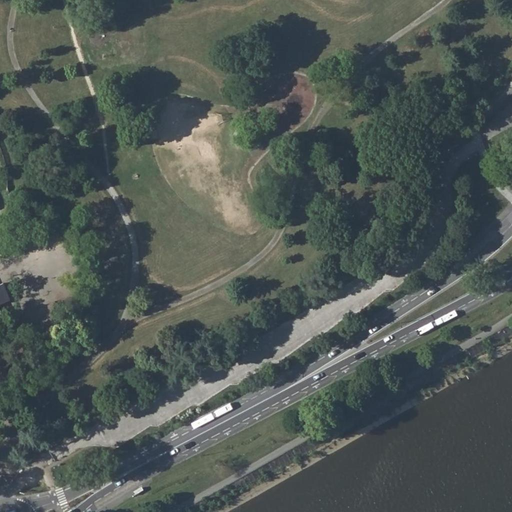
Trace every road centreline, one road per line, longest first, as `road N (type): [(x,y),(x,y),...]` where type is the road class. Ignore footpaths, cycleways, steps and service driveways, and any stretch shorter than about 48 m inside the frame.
road 1 (primary): [(511,226),(477,262),(327,361),(92,483),(19,507)]
road 2 (primary): [(78,511),(156,461),(511,273)]
